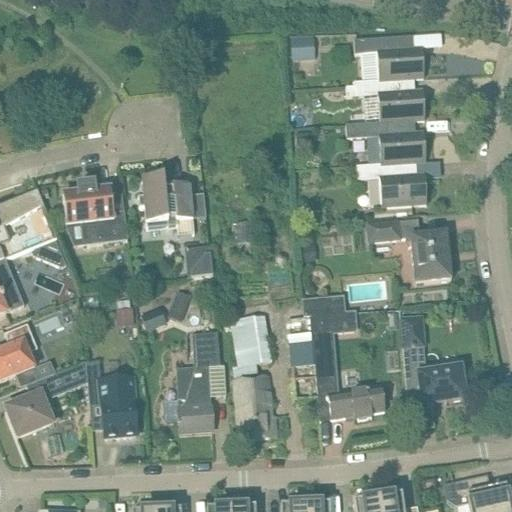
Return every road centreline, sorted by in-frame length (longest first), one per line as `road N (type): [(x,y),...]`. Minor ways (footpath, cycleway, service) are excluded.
road 1 (residential): [(0,489),(331,475),(511,448)]
road 2 (residential): [(511,321),(496,236),(495,170),(511,100)]
road 3 (residential): [(145,124),(103,145),(0,169)]
